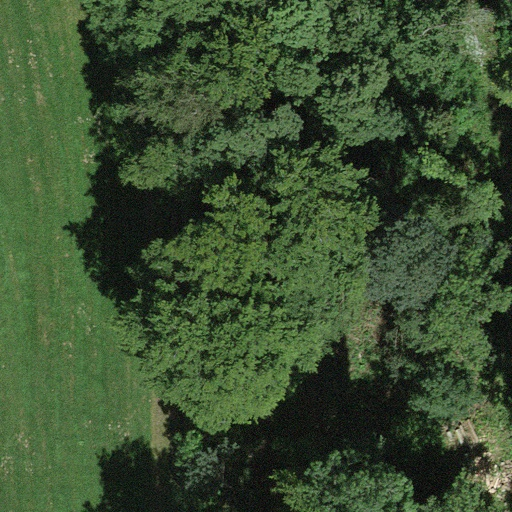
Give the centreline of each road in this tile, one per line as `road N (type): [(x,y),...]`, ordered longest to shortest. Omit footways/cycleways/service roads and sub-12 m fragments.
road 1 (track): [(99,0),(146,511)]
road 2 (track): [(478,0),(504,113),(511,358)]
